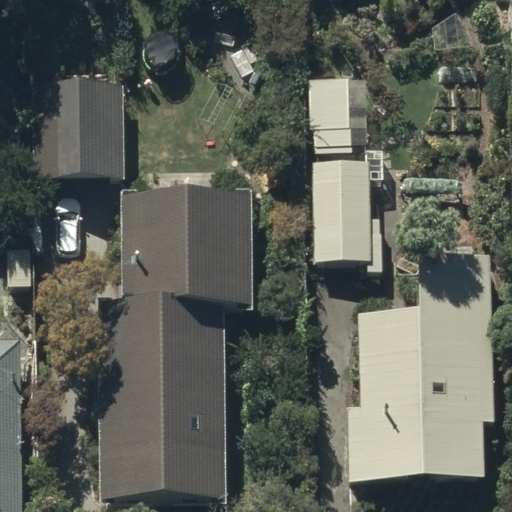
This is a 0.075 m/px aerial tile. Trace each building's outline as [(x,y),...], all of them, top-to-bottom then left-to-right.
[(354,92),(309,93),(310,162),(355,161),(354,92)] [(123,103),(39,104),(40,188),(125,187),(123,103)] [(374,272),(371,173),(310,175),(312,273),(374,272)] [(251,324),(250,213),(132,215),(134,322),(107,323),(109,511),(225,511),(222,324),(251,324)] [(497,438),(495,274),(428,275),(428,335),(374,335),(375,424),(354,425),(355,493),(489,492),(488,438),(497,438)] [(0,361),(0,511),(20,511),(18,361),(0,361)]
